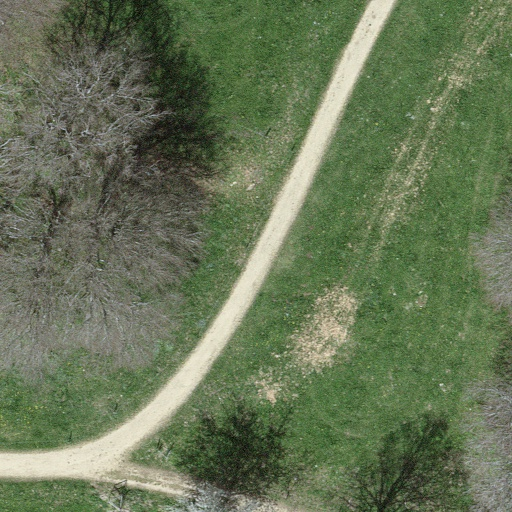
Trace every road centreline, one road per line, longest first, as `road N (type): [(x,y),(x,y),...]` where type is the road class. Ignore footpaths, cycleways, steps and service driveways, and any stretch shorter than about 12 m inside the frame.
road 1 (track): [(70,469),(167,421),(393,0)]
road 2 (track): [(246,511),(70,469)]
